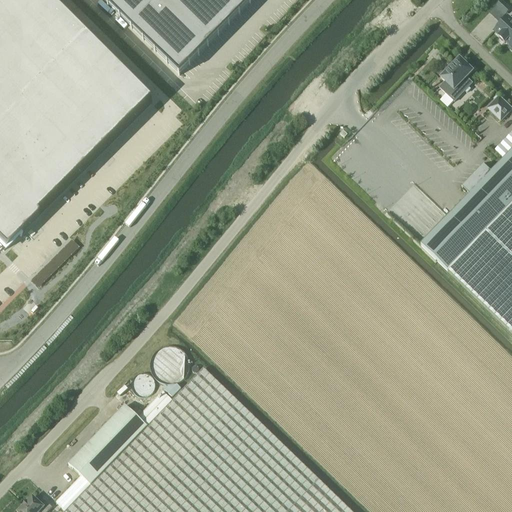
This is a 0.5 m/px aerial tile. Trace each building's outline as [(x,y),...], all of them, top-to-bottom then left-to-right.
[(0,0),(0,251),(2,250),(4,252),(152,103),(48,0),(0,0)] [(100,0),(179,77),(254,0),(100,0)] [(495,7),(505,16),(510,10),(501,1),(495,7)] [(511,22),(507,18),(494,31),(499,36),(498,38),(504,44),(506,42),(511,48),(511,22)] [(445,83),(439,89),(454,103),(464,92),(466,94),(470,90),(468,89),(472,84),(466,79),(472,73),(459,60),(440,79),(445,83)] [(495,102),(488,110),(500,122),(511,111),(499,98),(498,100),(496,98),(494,100),(495,102)] [(468,196),(420,246),(511,335),(511,150),(490,174),(483,167),(461,189),(468,196)] [(350,511),(203,370),(172,402),(163,394),(138,419),(125,407),(68,466),(81,478),(56,504),(64,511),(350,511)] [(48,511),(52,508),(43,500),(39,504),(32,498),(27,504),(27,503),(23,508),(19,511),(48,511)]
